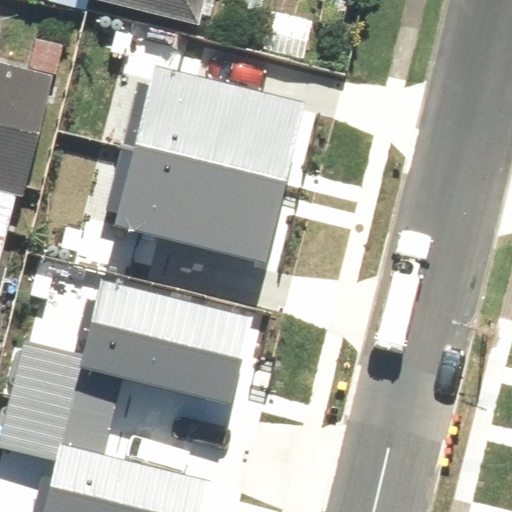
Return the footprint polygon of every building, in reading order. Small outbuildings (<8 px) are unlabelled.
[(85,0),(202,29),(204,23),(213,25),(219,0),(85,0)] [(158,63),(136,140),(286,182),(307,105),(158,63)] [(0,65),(0,191),(25,198),(54,79),(0,65)] [(136,140),(113,224),(263,266),(286,182),(136,140)] [(0,298),(7,268),(2,267),(18,201),(0,196),(0,298)] [(235,406),(258,314),(94,273),(76,345),(27,333),(13,390),(114,416),(123,378),(235,406)] [(33,511),(207,511),(216,479),(105,451),(114,416),(13,390),(0,440),(0,446),(47,459),(33,511)]
